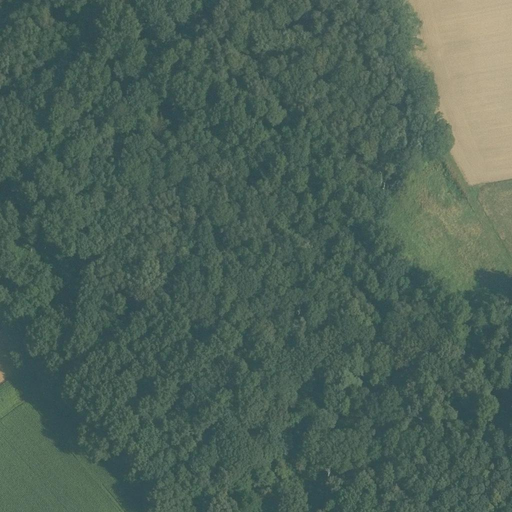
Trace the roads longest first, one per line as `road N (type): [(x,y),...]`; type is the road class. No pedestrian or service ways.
road 1 (track): [(511,259),(449,152),(396,0)]
road 2 (track): [(0,309),(163,511)]
